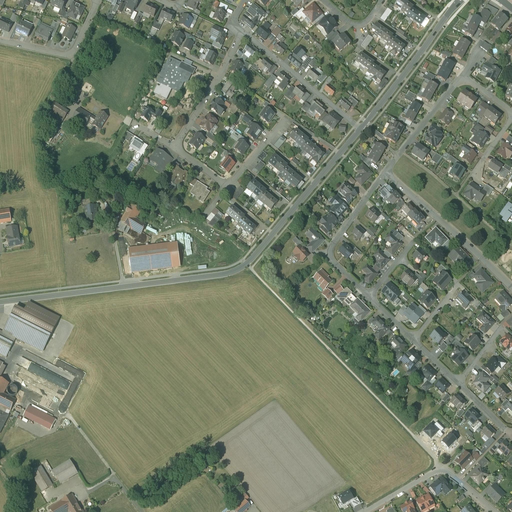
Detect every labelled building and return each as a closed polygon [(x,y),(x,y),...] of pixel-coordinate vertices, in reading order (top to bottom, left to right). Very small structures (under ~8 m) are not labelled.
[(24,0),(23,0),(22,3),(21,2),(18,7),(23,10),(27,1),(24,0)] [(67,1),(64,0),(53,0),(51,6),(61,10),(62,11),(63,9),(67,1)] [(127,0),(125,4),(129,5),(126,10),(127,11),(127,10),(132,12),(131,13),(132,13),(134,8),(136,9),(139,1),(137,0),(127,0)] [(190,0),(187,6),(195,10),(199,3),(200,4),(202,0),(190,0)] [(305,0),(290,0),(297,8),(306,1),(305,0)] [(407,3),(402,0),(399,0),(395,7),(401,11),(407,3)] [(407,3),(401,11),(404,13),(408,16),(412,9),(414,8),(407,3)] [(84,9),(73,4),(68,14),(67,17),(69,17),(75,20),(78,14),(81,15),(84,9)] [(158,9),(148,4),(144,13),(154,17),(158,9)] [(305,11),(303,13),(304,14),(307,18),(318,9),(313,4),(305,11)] [(498,12),(487,6),(484,11),(491,15),(494,17),(498,12)] [(259,12),(253,7),(248,13),(255,18),(255,19),(259,23),(259,22),(258,21),(263,16),(264,17),(266,14),(261,10),(259,12)] [(62,11),(61,10),(58,15),(63,18),(66,13),(67,11),(63,9),(62,11)] [(322,15),(318,9),(307,18),(312,23),(322,15)] [(419,14),(412,9),(408,16),(407,18),(413,22),(419,14)] [(170,13),(164,10),(160,18),(171,23),(175,14),(171,12),(170,13)] [(225,14),(218,10),(213,19),(221,23),(225,14)] [(484,11),(483,11),(480,17),(481,17),(480,20),(481,21),(481,22),(485,24),(486,22),(491,15),(484,11)] [(198,17),(190,13),(188,18),(193,20),(192,20),(196,22),(198,17)] [(253,18),(251,21),(248,19),(249,17),(246,14),(244,16),(245,16),(241,21),(252,30),(256,27),(259,23),(255,19),(253,18)] [(426,19),(419,14),(413,22),(420,27),(426,19)] [(508,21),(500,15),(491,25),(499,32),(508,21)] [(19,18),(14,16),(11,21),(17,24),(19,18)] [(188,18),(184,16),(181,21),(182,21),(180,25),(188,29),(192,20),(193,20),(188,18)] [(321,23),(319,25),(320,25),(324,30),(333,22),(331,19),(331,20),(329,17),(321,23)] [(480,20),(474,17),(470,25),(477,29),(481,22),(481,21),(480,20)] [(6,22),(5,23),(1,21),(0,22),(0,29),(8,33),(12,25),(6,22)] [(159,23),(155,22),(152,27),(159,31),(161,27),(158,25),(159,23)] [(333,22),(324,30),(328,35),(332,32),(337,28),(335,25),(336,25),(333,22)] [(32,29),(20,23),(16,32),(28,38),(32,29)] [(55,23),(51,32),(52,33),(56,34),(60,26),(55,23)] [(387,32),(376,24),(372,30),(376,33),(374,35),(381,40),(387,32)] [(470,25),(467,30),(464,28),(462,32),(465,33),(465,34),(472,38),(477,29),(470,25)] [(76,29),(68,26),(62,38),(70,42),(76,29)] [(51,32),(40,27),(36,37),(37,36),(43,39),(42,40),(48,42),(52,33),(51,32)] [(223,31),(215,27),(210,36),(218,39),(216,43),(214,42),(212,46),(220,50),(222,46),(226,36),(221,34),(223,31)] [(267,30),(263,27),(257,34),(265,41),(271,34),(267,30)] [(277,27),(271,34),(276,37),(281,31),(277,27)] [(332,32),(328,35),(325,37),(327,40),(334,34),(332,32)] [(387,32),(381,40),(384,42),(387,44),(392,38),(393,36),(387,32)] [(184,37),(176,33),(171,43),(179,47),(181,43),(182,44),(183,41),(182,40),(184,37)] [(327,40),(331,44),(333,43),(338,39),(334,34),(327,40)] [(343,35),(338,39),(333,43),(336,47),(338,46),(342,51),(350,44),(343,35)] [(399,43),(392,38),(387,44),(386,46),(393,51),(399,43)] [(470,44),(462,40),(457,48),(465,52),(470,44)] [(194,44),(187,41),(184,49),(190,52),(194,44)] [(405,47),(399,43),(393,51),(391,53),(395,56),(397,53),(400,55),(405,47)] [(280,45),(278,44),(274,49),(282,55),(286,51),(280,45)] [(257,52),(248,45),(244,50),(253,57),(257,52)] [(465,52),(457,48),(453,56),(461,60),(465,52)] [(298,49),(288,60),(291,62),(290,62),(299,69),(304,63),(300,59),(301,58),(302,58),(305,55),(298,49)] [(217,56),(208,52),(204,62),(212,66),(217,56)] [(368,59),(361,54),(355,62),(362,67),(368,59)] [(491,57),(486,64),(492,67),(496,61),(491,57)] [(183,64),(169,58),(166,66),(165,65),(156,82),(160,84),(159,87),(157,86),(153,94),(166,100),(171,90),(172,88),(175,90),(174,91),(179,93),(184,83),(183,82),(184,81),(186,82),(188,79),(189,79),(191,75),(193,75),(196,69),(183,63),(183,64)] [(265,59),(263,62),(261,61),(259,63),(260,63),(257,67),(261,71),(265,67),(269,71),(273,66),(265,59)] [(309,59),(302,67),(305,70),(309,65),(312,61),(309,59)] [(374,63),(368,59),(362,67),(368,71),(373,65),(374,63)] [(313,62),(312,61),(309,65),(313,69),(314,70),(318,66),(316,64),(313,62)] [(454,65),(446,61),(442,69),(450,74),(454,65)] [(235,62),(230,72),(235,74),(238,75),(238,76),(239,76),(243,67),(244,66),(243,65),(235,62)] [(486,64),(482,71),(488,74),(485,78),(494,83),(500,71),(492,67),(486,64)] [(380,69),(373,65),(368,71),(367,73),(374,78),(380,69)] [(277,69),(273,66),(269,71),(268,72),(272,75),(277,69)] [(314,70),(313,69),(311,72),(307,76),(315,83),(317,81),(319,78),(316,76),(318,74),(314,71),(314,70)] [(386,74),(380,69),(374,78),(372,80),(375,82),(377,80),(380,82),(386,74)] [(450,74),(442,69),(437,78),(445,82),(450,74)] [(290,80),(282,73),(277,79),(276,79),(277,80),(278,81),(282,84),(278,88),(283,92),(288,86),(286,84),(290,80)] [(327,77),(323,73),(320,76),(318,74),(316,76),(319,78),(317,81),(321,84),(327,77)] [(272,75),(271,77),(268,81),(273,85),(276,81),(277,80),(276,79),(277,79),(272,75)] [(384,80),(379,87),(382,89),(387,82),(384,80)] [(273,85),(268,81),(264,85),(269,89),(273,85)] [(229,82),(222,93),(230,99),(233,95),(231,93),(235,87),(229,82)] [(437,86),(430,83),(429,86),(424,83),(421,88),(426,91),(433,95),(437,86)] [(336,92),(328,85),(324,90),(332,97),(336,92)] [(310,96),(298,86),(294,91),(296,93),(295,95),(305,103),(310,96)] [(80,92),(76,89),(71,96),(75,99),(80,92)] [(289,91),(285,96),(291,101),(294,96),(292,95),(293,94),(289,91)] [(426,91),(424,95),(419,92),(417,96),(428,103),(433,95),(426,91)] [(464,92),(457,102),(470,110),(477,101),(464,92)] [(351,97),(346,102),(343,100),(339,105),(348,112),(351,107),(354,109),(358,103),(351,97)] [(224,105),(217,100),(210,109),(221,117),(226,109),(223,107),(224,105)] [(327,110),(315,100),(311,105),(313,107),(309,111),(313,114),(315,112),(321,117),(323,115),(327,110)] [(273,107),(266,102),(263,106),(266,108),(270,111),(273,107)] [(311,106),(306,103),(301,109),(306,113),(311,107),(311,106)] [(421,107),(413,103),(409,112),(416,115),(421,107)] [(490,108),(483,103),(479,109),(486,114),(490,108)] [(68,112),(55,104),(47,117),(60,125),(68,112)] [(239,109),(232,104),(228,110),(234,115),(239,109)] [(156,113),(146,108),(140,118),(148,122),(151,116),(157,120),(161,113),(157,111),(156,113)] [(270,111),(266,108),(259,117),(268,124),(275,115),(270,111)] [(501,117),(490,108),(486,114),(484,117),(491,122),(492,121),(495,124),(495,125),(501,117)] [(96,119),(79,109),(73,120),(80,124),(77,128),(79,129),(82,126),(85,128),(90,120),(94,122),(96,119)] [(458,114),(451,109),(448,112),(453,116),(456,118),(458,114)] [(446,111),(444,113),(444,114),(444,115),(443,115),(442,116),(442,117),(439,120),(445,125),(445,124),(447,126),(448,126),(450,123),(450,122),(449,122),(453,116),(448,112),(446,111)] [(416,115),(409,112),(405,120),(412,124),(416,115)] [(94,122),(92,126),(100,131),(108,117),(100,113),(94,122)] [(341,120),(332,113),(329,117),(325,122),(325,123),(330,127),(329,127),(330,128),(331,127),(333,129),(341,120)] [(208,115),(200,126),(209,133),(210,134),(210,133),(215,127),(215,126),(217,122),(208,115)] [(253,120),(246,115),(242,120),(249,125),(250,122),(251,123),(253,120)] [(327,115),(321,121),(324,124),(325,123),(325,122),(329,117),(327,115)] [(262,131),(253,124),(251,123),(250,122),(249,125),(251,127),(249,130),(250,131),(247,135),(254,141),(262,131)] [(404,128),(395,124),(393,127),(390,125),(388,130),(392,132),(399,136),(404,129),(404,128)] [(484,129),(476,124),(472,130),(478,134),(479,134),(480,132),(481,133),(484,129)] [(434,125),(430,131),(431,131),(430,133),(431,134),(428,138),(427,137),(425,141),(426,141),(425,142),(434,147),(437,143),(439,144),(442,139),(440,138),(442,135),(439,133),(441,130),(434,125)] [(52,127),(45,139),(51,142),(58,131),(52,127)] [(494,131),(488,127),(485,130),(491,135),(494,131)] [(296,130),(290,138),(296,143),(302,135),(296,130)] [(241,136),(234,131),(232,135),(238,140),(241,136)] [(133,136),(127,132),(124,140),(128,143),(133,136)] [(384,138),(378,132),(376,135),(382,140),(384,138)] [(399,136),(392,132),(389,137),(388,140),(387,139),(386,140),(395,144),(399,136)] [(480,132),(479,134),(478,134),(472,143),(481,149),(488,138),(481,133),(480,132)] [(216,138),(210,133),(210,134),(209,133),(206,136),(213,142),(216,138)] [(197,134),(189,144),(197,150),(205,140),(197,134)] [(302,135),(296,143),(302,148),(308,142),(308,140),(302,135)] [(143,142),(135,137),(131,142),(132,143),(131,144),(132,144),(129,147),(135,151),(136,149),(139,151),(137,156),(136,155),(133,160),(138,163),(143,155),(144,156),(146,153),(145,152),(148,147),(142,143),(143,142)] [(249,147),(240,140),(238,143),(240,144),(235,151),(242,156),(249,147)] [(314,147),(308,142),(302,148),(301,149),(307,155),(314,147)] [(475,148),(468,144),(465,148),(468,150),(469,150),(472,152),(475,148)] [(385,149),(377,145),(373,152),(381,157),(385,149)] [(429,153),(418,145),(412,154),(423,162),(429,153)] [(511,150),(504,145),(497,154),(503,158),(505,155),(510,159),(511,155),(511,150)] [(320,152),(314,147),(307,155),(313,160),(314,160),(320,152)] [(168,156),(158,150),(156,154),(155,153),(152,157),(153,158),(151,162),(158,166),(156,170),(161,173),(163,169),(165,170),(172,160),(167,157),(168,156)] [(465,156),(462,154),(461,155),(460,157),(460,158),(462,159),(462,160),(470,165),(476,156),(472,152),(469,150),(468,150),(465,156)] [(232,156),(226,151),(223,155),(227,159),(229,160),(232,156)] [(320,152),(314,160),(313,160),(312,161),(316,165),(324,155),(320,152)] [(381,157),(373,152),(368,160),(376,165),(381,157)] [(442,158),(436,154),(431,161),(437,165),(442,158)] [(275,156),(268,163),(275,169),(281,161),(275,156)] [(456,161),(450,156),(448,160),(454,164),(456,161)] [(227,159),(221,168),(228,173),(234,164),(229,160),(227,159)] [(281,161),(275,169),(281,174),(286,167),(287,166),(281,161)] [(498,165),(493,161),(488,168),(494,172),(495,171),(498,173),(503,167),(499,164),(498,165)] [(180,166),(174,162),(171,168),(174,169),(170,175),(172,176),(172,177),(170,179),(169,179),(169,181),(171,181),(173,182),(172,184),(173,185),(173,184),(176,186),(177,186),(182,189),(186,183),(187,184),(190,178),(187,176),(188,173),(185,171),(184,172),(180,170),(179,169),(178,168),(180,166)] [(362,175),(356,181),(355,180),(361,186),(364,183),(364,182),(368,178),(368,179),(372,175),(363,166),(357,172),(358,171),(362,175)] [(465,171),(455,166),(453,170),(450,175),(453,177),(453,178),(454,178),(459,181),(465,171)] [(286,167),(281,174),(278,177),(281,180),(283,178),(286,180),(292,172),(290,170),(286,167)] [(502,169),(499,174),(506,178),(509,174),(502,169)] [(292,172),(286,180),(292,185),(299,178),(292,172)] [(299,178),(292,185),(296,189),(302,181),(299,178)] [(198,182),(193,179),(190,184),(195,188),(198,183),(198,182)] [(254,181),(247,189),(253,194),(260,186),(254,181)] [(205,188),(198,183),(195,188),(191,194),(199,199),(198,201),(199,201),(203,203),(209,193),(204,190),(205,188)] [(357,195),(346,184),(341,189),(347,195),(343,199),(343,200),(348,204),(348,205),(357,195)] [(482,191),(472,184),(466,192),(464,196),(471,200),(473,197),(480,202),(486,194),(482,191)] [(82,201),(90,200),(88,186),(80,187),(82,201)] [(260,186),(253,194),(260,199),(265,193),(266,191),(260,186)] [(493,190),(487,186),(482,191),(486,194),(489,197),(493,190)] [(389,188),(381,195),(382,194),(385,198),(385,199),(387,201),(388,200),(395,194),(389,188)] [(271,198),(265,193),(260,199),(259,200),(265,205),(271,198)] [(395,194),(388,200),(393,206),(396,204),(401,200),(401,199),(395,193),(395,194)] [(340,201),(335,197),(333,200),(331,199),(330,199),(329,200),(328,201),(328,203),(329,204),(330,205),(331,205),(333,204),(335,207),(331,212),(332,213),(338,218),(343,213),(347,208),(347,209),(348,208),(346,207),(340,201)] [(271,198),(265,205),(271,211),(277,203),(271,198)] [(83,208),(85,208),(91,207),(90,200),(82,201),(83,208)] [(511,206),(508,204),(500,216),(504,218),(503,219),(507,222),(511,217),(511,218),(511,222),(511,224),(511,206)] [(131,205),(120,222),(130,229),(130,228),(136,219),(141,212),(131,205)] [(408,205),(402,211),(403,211),(407,216),(408,216),(413,210),(408,205)] [(91,207),(85,208),(87,223),(98,221),(96,206),(91,207)] [(232,206),(226,214),(232,219),(239,212),(232,206)] [(381,216),(372,209),(366,215),(371,220),(370,220),(374,223),(381,216)] [(9,210),(0,211),(0,224),(11,222),(9,210)] [(413,210),(408,216),(408,215),(413,220),(412,221),(413,220),(419,215),(414,210),(413,210)] [(239,212),(232,219),(238,224),(237,225),(237,226),(244,218),(245,217),(239,212)] [(419,215),(413,220),(413,221),(414,220),(418,225),(418,226),(425,220),(420,214),(419,215)] [(330,215),(325,220),(327,221),(322,226),(328,232),(338,222),(336,221),(330,215)] [(244,218),(237,226),(244,231),(250,223),(244,218)] [(147,225),(136,219),(130,228),(141,235),(147,225)] [(127,234),(130,229),(120,222),(117,228),(127,234)] [(250,223),(244,231),(250,236),(256,228),(250,223)] [(328,232),(322,226),(320,229),(327,235),(329,233),(328,232)] [(17,227),(7,229),(9,238),(8,238),(9,247),(20,245),(19,236),(18,236),(17,227)] [(358,227),(352,234),(359,240),(359,241),(365,234),(360,229),(358,227)] [(436,228),(425,239),(430,243),(429,244),(429,245),(430,244),(432,245),(436,241),(441,247),(442,247),(447,242),(448,241),(436,228)] [(324,241),(312,230),(309,233),(309,232),(308,233),(308,234),(307,235),(313,242),(309,246),(314,251),(324,241)] [(394,245),(391,248),(390,247),(387,251),(392,255),(392,256),(402,245),(390,234),(385,239),(391,245),(392,244),(394,245)] [(306,247),(300,242),(296,245),(299,248),(300,247),(303,250),(306,247)] [(447,242),(442,247),(447,251),(452,246),(447,242)] [(176,244),(127,250),(130,275),(180,268),(176,244)] [(354,253),(345,245),(339,252),(348,260),(354,253)] [(303,250),(300,247),(299,248),(293,253),(297,256),(295,258),(298,261),(300,260),(302,262),(308,257),(306,254),(305,253),(303,250)] [(468,259),(458,248),(449,256),(460,267),(458,268),(459,269),(459,268),(466,261),(468,259)] [(419,250),(413,257),(416,260),(417,259),(421,263),(420,263),(420,264),(423,260),(424,260),(427,257),(419,250)] [(389,261),(379,251),(374,256),(378,260),(377,260),(377,261),(378,260),(379,261),(375,265),(380,270),(381,270),(389,261)] [(466,261),(459,268),(464,274),(471,267),(466,261)] [(372,270),(367,265),(362,271),(366,274),(365,274),(366,274),(369,276),(365,280),(364,280),(369,285),(378,275),(377,274),(378,273),(373,268),(372,270)] [(326,275),(322,271),(314,279),(325,289),(332,283),(325,276),(326,275)] [(489,280),(481,271),(475,276),(474,277),(477,280),(476,281),(476,282),(477,281),(481,285),(478,288),(482,292),(493,283),(490,279),(489,280)] [(417,280),(413,276),(408,272),(401,279),(410,287),(417,280)] [(438,276),(433,282),(442,291),(446,286),(445,285),(450,279),(444,273),(442,272),(441,273),(439,275),(438,276)] [(472,272),(467,277),(471,281),(474,277),(475,276),(472,272)] [(419,276),(416,273),(413,276),(417,280),(419,282),(421,278),(419,276)] [(392,287),(389,284),(382,292),(389,299),(390,300),(392,302),(393,302),(393,303),(401,294),(397,291),(396,290),(396,289),(395,288),(394,288),(393,287),(392,287)] [(427,288),(423,284),(419,287),(424,291),(426,293),(427,292),(425,290),(427,288)] [(340,286),(334,291),(337,295),(343,290),(340,286)] [(347,289),(335,297),(342,304),(344,301),(350,307),(351,305),(346,300),(351,294),(352,293),(347,288),(347,289)] [(328,290),(323,295),(328,300),(332,295),(328,290)] [(426,293),(424,291),(422,293),(424,295),(419,301),(427,309),(428,309),(427,308),(432,303),(433,303),(436,300),(427,292),(426,293)] [(469,297),(464,292),(456,300),(458,299),(463,304),(462,306),(465,309),(473,301),(469,297)] [(507,297),(503,292),(496,299),(502,306),(499,308),(503,312),(503,313),(506,310),(511,304),(511,303),(507,297)] [(351,294),(346,300),(351,305),(357,300),(351,294)] [(371,312),(358,299),(357,300),(351,305),(350,307),(349,307),(358,316),(355,319),(360,324),(371,312)] [(50,337),(60,319),(30,303),(29,303),(24,311),(16,307),(11,317),(50,337)] [(413,304),(408,310),(419,319),(424,314),(418,308),(413,304)] [(403,306),(398,314),(401,316),(407,309),(403,306)] [(404,315),(414,325),(419,319),(408,310),(404,315)] [(506,310),(503,313),(503,312),(500,315),(505,320),(510,315),(506,310)] [(494,323),(482,313),(477,319),(478,319),(479,318),(481,321),(480,322),(484,325),(480,329),(485,333),(494,323)] [(3,333),(0,331),(0,354),(6,358),(16,339),(42,352),(50,337),(11,317),(3,333)] [(389,330),(377,318),(375,321),(372,323),(372,324),(375,327),(379,331),(374,335),(379,340),(389,330)] [(443,336),(437,330),(430,337),(431,337),(435,341),(435,342),(438,345),(447,337),(444,335),(443,336)] [(483,336),(476,330),(474,333),(480,338),(481,338),(483,336)] [(474,333),(472,331),(470,333),(473,336),(478,340),(480,338),(474,333)] [(391,332),(384,339),(387,341),(393,334),(391,332)] [(406,346),(395,336),(389,343),(391,345),(392,344),(397,349),(392,353),(396,356),(406,346)] [(473,336),(469,341),(467,339),(466,340),(467,340),(464,344),(473,351),(480,342),(478,340),(473,336)] [(507,336),(501,342),(504,345),(504,346),(505,348),(506,348),(507,349),(510,346),(511,348),(511,347),(511,340),(511,339),(510,338),(509,337),(507,336)] [(456,341),(452,345),(456,349),(457,347),(461,351),(464,348),(456,341)] [(443,343),(438,348),(443,353),(448,347),(443,343)] [(456,349),(453,353),(456,355),(451,360),(459,367),(468,357),(461,351),(457,347),(456,349)] [(414,366),(406,359),(412,352),(411,351),(408,354),(401,361),(405,365),(406,366),(407,368),(408,368),(409,369),(411,369),(414,366)] [(412,352),(406,359),(414,366),(420,360),(420,359),(420,360),(416,356),(413,352),(412,352)] [(493,359),(485,368),(492,374),(499,366),(502,369),(506,364),(498,357),(495,361),(493,359)] [(436,375),(427,366),(420,373),(428,381),(430,382),(436,375)] [(415,367),(408,375),(411,377),(418,370),(415,367)] [(482,374),(478,378),(479,379),(474,385),(484,393),(488,388),(484,384),(488,380),(489,379),(488,378),(482,374)] [(497,383),(490,376),(488,378),(489,379),(488,380),(495,385),(497,383)] [(16,400),(4,394),(9,384),(0,378),(0,406),(1,407),(2,407),(7,410),(11,411),(16,400)] [(442,380),(435,387),(443,394),(449,387),(442,380)] [(428,381),(423,386),(427,390),(432,386),(429,383),(430,382),(428,381)] [(18,394),(18,392),(18,390),(17,388),(15,387),(13,386),(10,387),(9,388),(8,390),(7,392),(8,394),(9,396),(11,397),(13,397),(15,397),(17,396),(18,394)] [(502,386),(495,393),(503,400),(509,394),(502,386)] [(447,394),(442,400),(445,403),(450,397),(447,394)] [(457,395),(450,402),(459,410),(465,404),(457,395)] [(511,404),(511,405),(509,403),(504,408),(503,409),(505,412),(508,409),(510,411),(511,411),(511,410),(511,409),(511,404)] [(28,406),(23,417),(50,431),(56,420),(28,406)] [(461,410),(456,416),(459,418),(464,412),(461,410)] [(472,410),(465,417),(470,421),(470,422),(473,425),(473,424),(473,425),(480,418),(472,410)] [(0,432),(8,416),(5,415),(0,412),(0,432)] [(481,425),(479,423),(473,429),(475,431),(481,425)] [(422,433),(430,440),(438,431),(430,424),(422,433)] [(495,433),(488,426),(482,432),(485,435),(489,439),(490,438),(495,433)] [(441,443),(449,449),(456,441),(449,434),(441,443)] [(492,440),(490,438),(489,439),(486,442),(488,444),(487,446),(489,448),(495,441),(492,439),(492,440)] [(508,446),(505,442),(500,447),(498,449),(499,449),(507,457),(511,451),(511,448),(508,445),(508,446)] [(497,443),(492,449),(495,453),(499,449),(498,449),(500,447),(497,443)] [(478,451),(472,457),(476,461),(482,454),(480,453),(478,451)] [(465,452),(455,462),(462,469),(472,459),(465,452)] [(483,458),(478,464),(483,469),(489,463),(483,458)] [(70,461),(53,471),(61,485),(78,474),(70,461)] [(53,486),(41,467),(31,473),(42,492),(53,486)] [(488,476),(480,468),(471,478),(478,485),(483,481),(484,481),(485,481),(484,480),(488,476)] [(442,478),(430,487),(436,495),(443,490),(446,495),(452,490),(449,485),(448,486),(442,478)] [(496,478),(490,483),(493,487),(495,485),(499,481),(496,478)] [(493,487),(487,493),(497,503),(503,497),(498,491),(499,489),(495,485),(493,487)] [(342,508),(355,500),(349,491),(336,498),(342,508)] [(248,498),(243,492),(233,501),(235,503),(242,497),(246,501),(248,498)] [(72,495),(50,508),(52,511),(71,511),(79,507),(72,495)] [(423,511),(434,506),(428,495),(425,497),(424,498),(423,497),(421,498),(421,499),(420,500),(416,502),(422,511),(423,511)] [(235,503),(231,506),(235,511),(244,511),(250,507),(246,501),(242,497),(235,503)] [(414,509),(410,502),(408,504),(408,503),(405,504),(406,505),(403,506),(400,508),(402,511),(414,511),(413,510),(414,509)]
